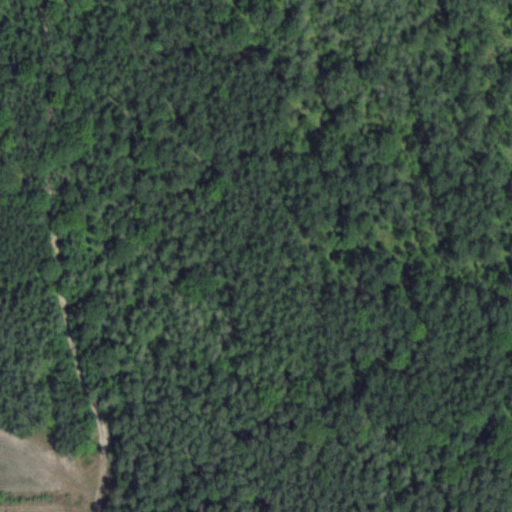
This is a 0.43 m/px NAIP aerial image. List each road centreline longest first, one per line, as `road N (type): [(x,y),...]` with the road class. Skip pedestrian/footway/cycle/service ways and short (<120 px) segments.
road 1 (residential): [(71,328),(50,209),(47,0)]
road 2 (residential): [(82,511),(86,382),(71,328)]
